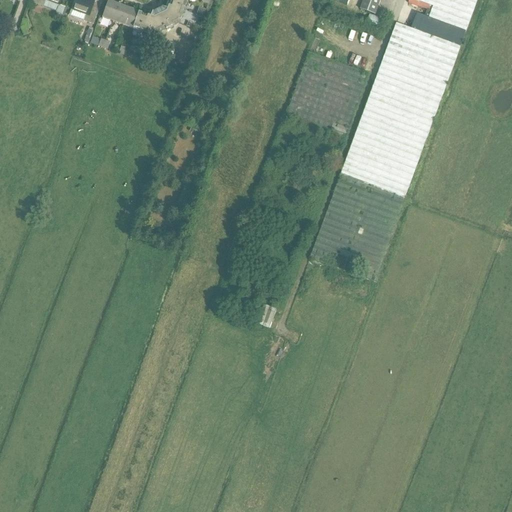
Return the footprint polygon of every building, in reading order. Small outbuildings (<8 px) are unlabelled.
[(86,15),(85,16),(88,23),(93,25),(100,5),(93,3),(94,0),(74,0),(71,10),(72,10),(86,15)] [(179,24),(186,4),(176,0),(170,0),(167,10),(165,16),(179,24)] [(414,0),(433,7),(424,33),(396,23),(310,259),(375,282),(477,0),(414,0)] [(363,0),(360,10),(376,16),(381,0),(363,0)] [(108,2),(102,18),(112,22),(118,5),(108,2)] [(59,6),(58,5),(55,14),(61,16),(65,8),(59,6)] [(123,25),(129,9),(118,5),(112,22),(123,25)] [(139,13),(129,9),(123,25),(133,29),(139,13)] [(151,18),(139,13),(133,29),(154,36),(153,22),(150,21),(151,18)] [(379,32),(383,20),(370,15),(366,27),(379,32)] [(161,18),(158,20),(153,22),(154,36),(166,30),(179,24),(165,16),(161,18)] [(88,43),(92,30),(88,29),(84,42),(88,43)] [(110,43),(101,40),(99,47),(108,50),(110,43)] [(253,204),(255,205),(224,288),(283,310),(346,142),(345,142),(349,130),(369,75),(360,72),(309,53),(253,204)] [(189,132),(199,136),(202,128),(192,125),(189,132)] [(269,329),(276,310),(264,306),(257,325),(269,329)]
